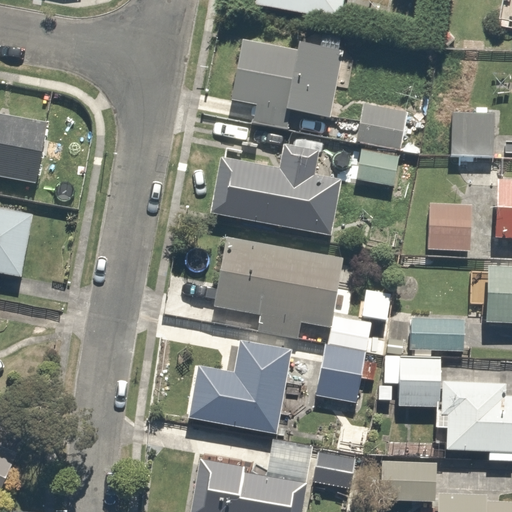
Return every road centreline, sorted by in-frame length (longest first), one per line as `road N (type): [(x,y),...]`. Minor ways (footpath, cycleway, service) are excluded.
road 1 (residential): [(97,511),(94,454),(161,58)]
road 2 (residential): [(0,29),(161,58)]
